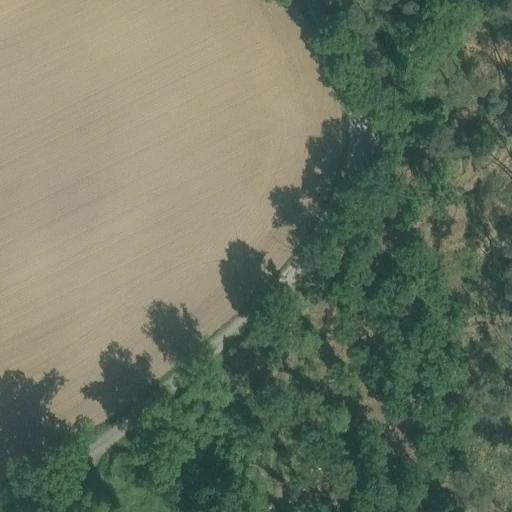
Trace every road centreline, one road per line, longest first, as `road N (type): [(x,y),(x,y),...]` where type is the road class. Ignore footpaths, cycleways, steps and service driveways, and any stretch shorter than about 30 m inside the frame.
road 1 (unclassified): [(308,0),(370,108),(325,221),(292,274),(166,396),(107,441),(0,497)]
road 2 (track): [(292,274),(285,409),(264,471),(281,511)]
road 3 (track): [(433,0),(370,108)]
